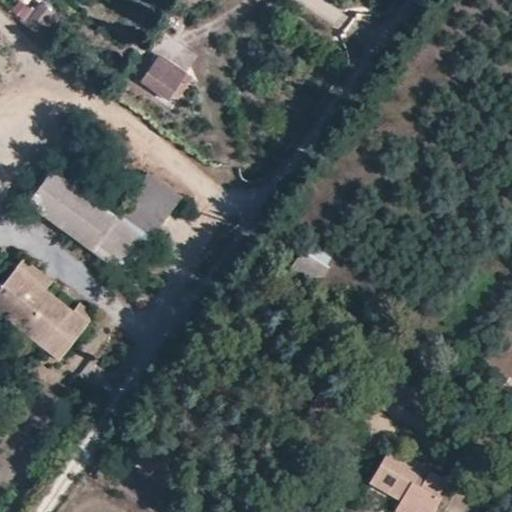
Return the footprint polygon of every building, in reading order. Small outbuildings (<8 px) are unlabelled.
[(19,0),(11,13),(35,29),(50,6),(41,0),(19,0)] [(140,0),(126,0),(117,5),(131,30),(151,18),(140,0)] [(162,53),(139,82),(170,106),(193,77),(162,53)] [(94,250),(121,217),(118,215),(51,169),(28,203),(94,250)] [(121,217),(155,177),(147,172),(118,215),(121,217)] [(180,193),(155,177),(121,217),(150,238),(180,193)] [(150,238),(121,217),(94,250),(125,272),(150,238)] [(308,243),(294,266),(320,282),(334,258),(308,243)] [(0,289),(0,309),(27,330),(55,296),(18,267),(0,289)] [(55,296),(27,330),(62,357),(88,320),(55,296)] [(424,432),(440,402),(397,375),(379,406),(424,432)] [(120,454),(150,471),(160,458),(131,440),(120,454)] [(401,511),(432,511),(449,483),(389,448),(370,480),(401,499),(394,508),(401,511)]
